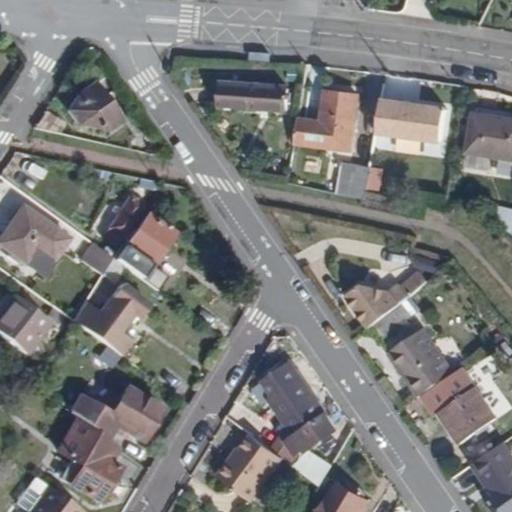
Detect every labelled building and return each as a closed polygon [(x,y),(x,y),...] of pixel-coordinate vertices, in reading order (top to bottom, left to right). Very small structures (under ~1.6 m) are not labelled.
[(223,106),(288,111),(291,87),(224,82),(223,106)] [(107,132),(120,123),(94,85),(75,98),(67,112),(76,125),(107,132)] [(295,144),(353,151),(360,95),(327,90),(322,121),(300,119),(295,144)] [(410,139),(443,143),(447,108),(414,104),(410,139)] [(42,112),(35,126),(52,135),(59,121),(42,112)] [(469,153),(511,160),(511,119),(474,114),(469,153)] [(338,193),(366,199),(371,168),(345,163),(338,193)] [(120,249),(121,246),(146,208),(130,197),(104,239),(120,249)] [(511,231),(511,209),(495,205),(490,225),(511,231)] [(0,239),(0,247),(42,277),(68,240),(23,207),(0,239)] [(150,266),(152,268),(175,234),(148,215),(124,248),(150,266)] [(95,275),(109,259),(90,243),(76,260),(95,275)] [(141,280),(150,266),(124,248),(121,246),(120,249),(113,260),(141,280)] [(347,295),(370,328),(390,312),(411,295),(428,281),(420,271),(403,286),(401,284),(390,291),(361,285),(347,295)] [(120,338),(119,337),(130,322),(135,327),(151,307),(122,284),(97,320),(105,325),(103,328),(80,312),(73,323),(111,350),(120,338)] [(390,312),(401,327),(422,310),(411,295),(390,312)] [(0,318),(0,333),(26,355),(50,323),(17,297),(0,318)] [(51,321),(63,329),(69,320),(58,312),(51,321)] [(382,342),(401,327),(390,312),(370,328),(382,342)] [(418,396),(455,370),(425,327),(387,353),(418,396)] [(306,454),(339,431),(330,417),(341,409),(319,378),(308,385),(293,363),(265,384),(275,399),(271,402),(296,438),(286,446),(268,433),(262,441),(284,459),(295,466),(301,458),(298,455),(303,451),(306,454)] [(265,406),(271,402),(275,399),(265,384),(254,391),(265,406)] [(462,445),(499,419),(478,387),(440,413),(462,445)] [(119,430),(141,444),(161,410),(126,388),(118,402),(108,397),(100,411),(78,397),(69,413),(77,418),(111,444),(119,430)] [(268,433),(272,427),(252,412),(242,426),(253,435),(262,441),(268,433)] [(120,468),(111,463),(119,450),(111,444),(77,418),(57,453),(70,461),(60,481),(99,505),(120,468)] [(219,476),(252,501),(284,459),(262,441),(253,435),(235,459),(232,458),(219,476)] [(498,511),(511,511),(511,454),(505,444),(481,460),(495,480),(493,481),(497,486),(486,494),(498,511)] [(31,511),(49,488),(36,478),(17,505),(26,511),(31,511)] [(370,506),(373,501),(343,483),(340,488),(370,506)] [(82,511),(50,488),(49,488),(32,511),(82,511)] [(366,511),(367,511),(370,506),(340,488),(332,501),(328,499),(321,511),(366,511)]
